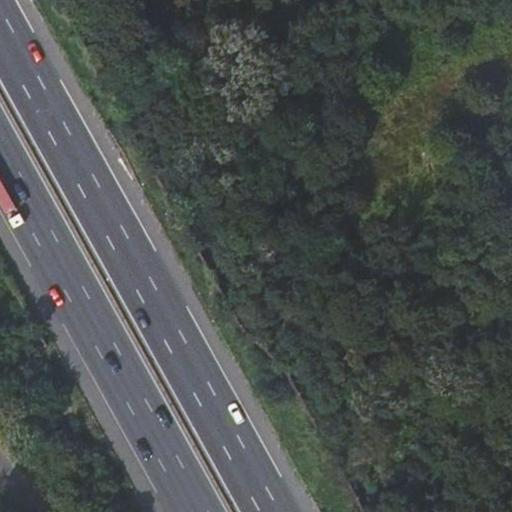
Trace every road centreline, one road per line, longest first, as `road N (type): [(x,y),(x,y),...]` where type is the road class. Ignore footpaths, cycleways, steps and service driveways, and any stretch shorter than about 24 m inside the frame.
road 1 (motorway): [(269,511),(0,25)]
road 2 (motorway): [(0,160),(195,511)]
